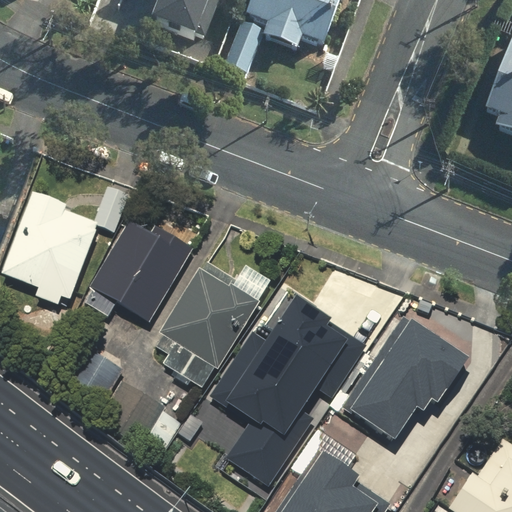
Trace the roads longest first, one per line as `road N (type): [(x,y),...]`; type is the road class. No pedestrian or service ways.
road 1 (tertiary): [(360,203),(0,65)]
road 2 (residential): [(360,203),(437,0)]
road 3 (tertiary): [(511,261),(360,203)]
